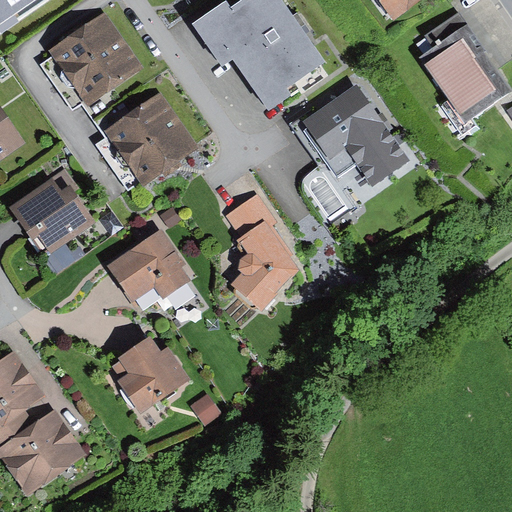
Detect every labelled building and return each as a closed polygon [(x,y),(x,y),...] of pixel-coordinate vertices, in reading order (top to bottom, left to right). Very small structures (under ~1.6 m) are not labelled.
[(0,0),(0,28),(42,0),(0,0)] [(227,3),(196,25),(224,64),(234,60),(269,109),(290,94),(285,87),(323,61),(280,0),(243,0),(231,9),(227,3)] [(378,0),(393,20),(420,0),(378,0)] [(105,13),(49,50),(86,105),(114,87),(142,68),(105,13)] [(425,37),(434,49),(468,25),(459,13),(425,37)] [(434,49),(420,58),(467,124),(511,92),(511,88),(468,25),(434,49)] [(358,82),(301,121),(338,174),(356,162),(373,186),(411,160),(358,82)] [(133,114),(105,133),(144,187),(199,148),(161,94),(133,114)] [(0,160),(25,143),(0,107),(0,160)] [(64,168),(9,208),(33,241),(39,237),(51,254),(95,222),(74,192),(79,189),(64,168)] [(235,276),(223,289),(255,314),(295,273),(267,235),(277,230),(258,199),(226,219),(240,240),(232,241),(241,257),(233,263),(231,269),(235,276)] [(173,208),(161,215),(170,228),(181,220),(173,208)] [(112,212),(101,220),(112,236),(123,227),(112,212)] [(162,227),(104,266),(130,305),(155,288),(163,300),(167,297),(175,309),(195,296),(186,284),(191,281),(182,267),(187,264),(162,227)] [(122,380),(119,382),(141,415),(191,381),(168,347),(162,351),(151,335),(118,358),(120,361),(112,366),(122,380)] [(0,360),(0,438),(30,417),(26,412),(47,397),(14,351),(0,360)] [(208,395),(191,407),(205,426),(222,414),(208,395)] [(30,417),(0,438),(0,456),(27,495),(86,454),(55,410),(35,424),(30,417)]
